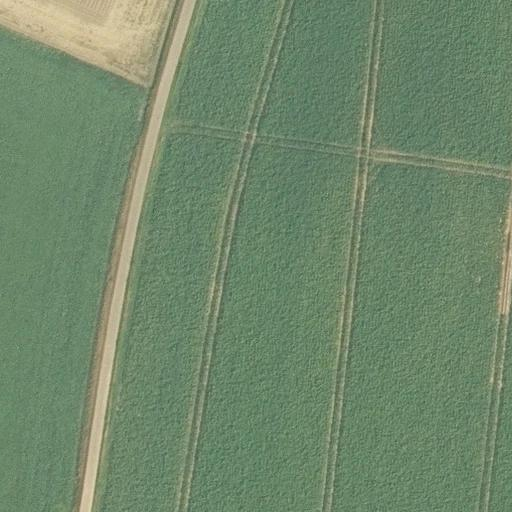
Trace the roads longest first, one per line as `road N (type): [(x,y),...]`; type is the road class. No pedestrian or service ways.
road 1 (track): [(0,279),(170,362),(416,418),(511,416)]
road 2 (unclassified): [(85,511),(137,214),(195,0)]
